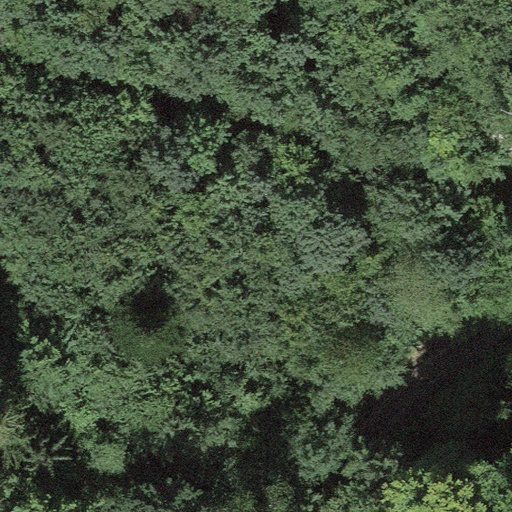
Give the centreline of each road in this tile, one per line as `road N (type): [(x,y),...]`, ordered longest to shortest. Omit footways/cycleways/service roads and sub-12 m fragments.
road 1 (track): [(0,57),(511,207)]
road 2 (track): [(511,307),(386,416),(313,511)]
road 3 (track): [(408,0),(511,135)]
road 4 (track): [(0,372),(75,511)]
